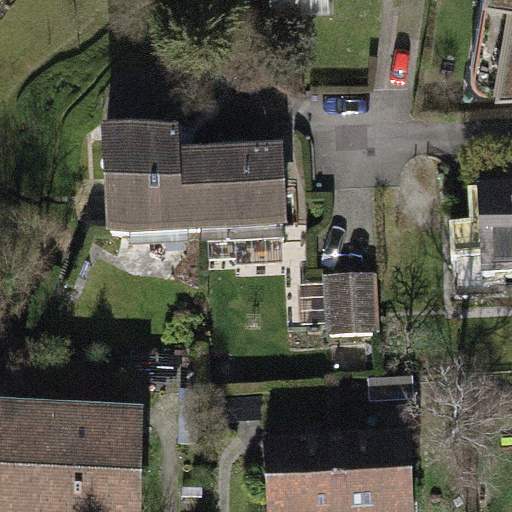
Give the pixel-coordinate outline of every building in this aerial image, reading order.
[(511,0),(481,0),(471,64),(473,70),(480,75),(489,77),(511,75),(511,0)] [(111,237),(200,232),(196,162),(180,163),(179,139),(106,143),(111,237)] [(280,158),(196,162),(200,232),(201,247),(285,243),(280,158)] [(506,277),(511,276),(511,197),(481,199),(483,232),(486,298),(507,297),(506,277)] [(457,299),(486,298),(483,232),(454,233),(457,299)] [(375,335),(373,278),(330,280),(333,337),(375,335)] [(0,511),(29,511),(29,427),(0,426),(0,511)] [(140,511),(141,427),(29,427),(29,511),(140,511)] [(390,445),(335,449),(339,511),(412,511),(408,438),(390,439),(390,445)] [(266,511),(339,511),(335,449),(283,452),(283,445),(262,446),(266,511)]
